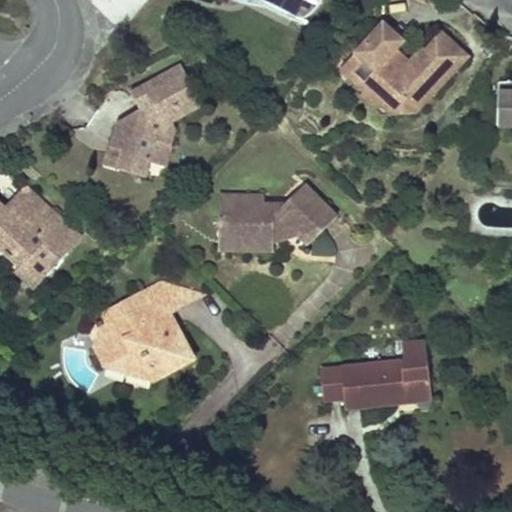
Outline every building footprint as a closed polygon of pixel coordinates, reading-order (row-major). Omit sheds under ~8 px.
[(275,0),(308,16),(313,6),(317,3),(320,0),(275,0)] [(410,34),(390,16),(380,27),(417,61),(421,56),(404,40),(410,34)] [(362,46),(371,54),(356,70),(383,96),(388,91),(404,90),(423,100),(446,75),(450,78),(477,48),(452,26),(436,43),(434,41),(421,56),(417,61),(380,27),(362,46)] [(371,54),(362,46),(347,63),(356,70),(371,54)] [(114,124),(109,148),(123,151),(118,169),(146,176),(150,162),(155,139),(169,143),(173,130),(169,125),(201,106),(176,64),(124,96),(134,112),(130,127),(114,124)] [(422,108),(426,102),(423,100),(404,90),(388,91),(383,96),(379,100),(392,111),(422,108)] [(131,120),(134,112),(123,117),(114,124),(130,127),(131,120)] [(155,139),(150,162),(163,166),(169,143),(155,139)] [(123,151),(109,148),(104,165),(118,169),(123,151)] [(264,198),(221,197),(220,236),(242,238),(242,255),(274,256),(274,247),(274,234),(287,227),(300,240),(309,250),(340,219),(306,186),(285,207),(276,216),(264,216),(264,206),(264,198)] [(11,216),(30,195),(23,189),(3,210),(11,216)] [(0,251),(20,269),(25,263),(43,278),(79,239),(30,195),(11,216),(3,210),(0,206),(0,251)] [(285,207),(264,206),(264,216),(276,216),(285,207)] [(287,227),(274,234),(274,247),(300,240),(287,227)] [(242,238),(220,236),(219,254),(242,255),(242,238)] [(25,263),(20,269),(15,274),(33,289),(43,278),(25,263)] [(163,284),(106,314),(118,336),(96,347),(107,369),(122,360),(130,376),(146,366),(154,383),(195,361),(177,323),(169,327),(164,319),(172,315),(173,312),(179,289),(163,284)] [(204,296),(179,289),(173,312),(204,296)] [(118,336),(106,314),(96,347),(118,336)] [(406,363),(342,368),(323,370),(325,399),(344,398),(345,408),(398,404),(397,395),(431,392),(429,360),(426,344),(405,346),(406,363)] [(122,360),(107,369),(130,376),(122,360)] [(146,366),(130,376),(154,383),(146,366)] [(431,392),(397,395),(398,404),(432,401),(431,392)]
